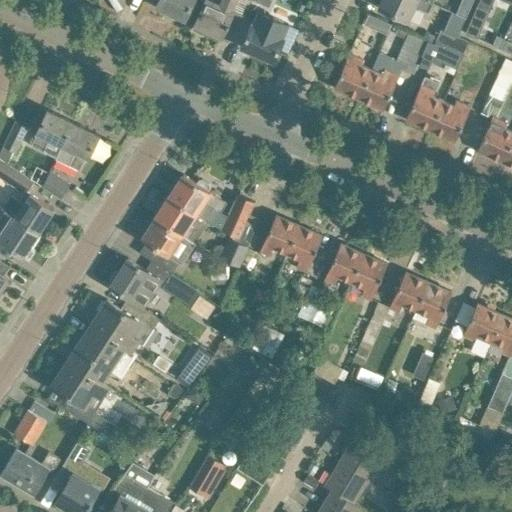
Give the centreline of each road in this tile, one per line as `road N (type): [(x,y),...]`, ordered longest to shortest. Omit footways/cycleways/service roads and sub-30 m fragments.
road 1 (residential): [(0,377),(182,93)]
road 2 (residential): [(511,239),(274,131)]
road 3 (residential): [(182,93),(1,8)]
road 4 (residential): [(274,131),(332,0)]
road 5 (unknown): [(251,511),(325,392)]
